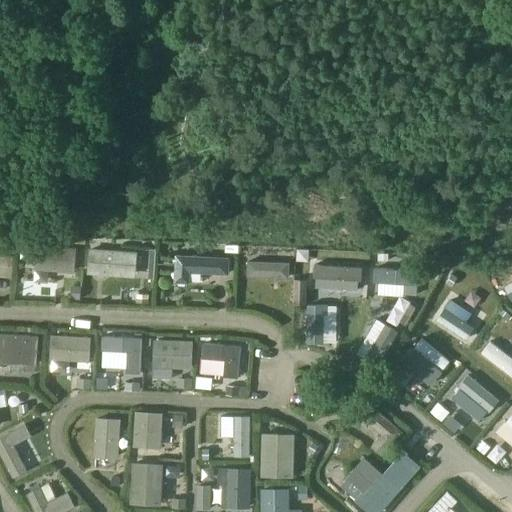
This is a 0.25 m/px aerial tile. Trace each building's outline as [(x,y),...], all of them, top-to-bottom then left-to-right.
[(74,274),(76,249),(36,245),(34,271),(74,274)] [(89,249),(87,275),(135,279),(137,252),(89,249)] [(228,258),(176,256),(174,282),(189,283),(189,272),(228,274),(228,258)] [(288,279),(289,263),(247,261),(247,277),(288,279)] [(361,282),(362,268),(314,265),(313,278),(316,279),(316,290),(358,293),(359,282),(361,282)] [(417,296),(419,272),(374,269),(373,283),(404,285),(404,296),(417,296)] [(307,280),(293,280),(292,305),(306,305),(307,280)] [(71,299),(81,299),(82,287),(72,286),(71,299)] [(136,302),(149,303),(150,294),(137,293),(136,302)] [(472,313),(450,299),(436,319),(467,340),(474,329),(465,323),(472,313)] [(323,306),(307,306),(307,343),(323,344),(323,306)] [(506,320),(510,314),(502,308),(498,314),(506,320)] [(398,332),(386,325),(364,360),(377,368),(398,332)] [(0,331),(0,361),(35,363),(36,333),(0,331)] [(49,360),(89,363),(91,338),(51,335),(49,360)] [(125,373),(140,374),(142,339),(102,337),(101,352),(126,353),(125,373)] [(450,361),(421,338),(406,357),(434,379),(441,370),(442,371),(450,361)] [(152,366),(192,367),(193,340),(152,339),(152,366)] [(511,357),(490,341),(481,353),(511,376),(511,357)] [(240,347),(203,344),(202,358),(225,360),(223,377),(238,379),(240,347)] [(397,365),(388,375),(398,383),(407,373),(397,365)] [(499,400),(468,375),(458,386),(460,388),(452,398),(480,421),(488,411),(489,412),(499,400)] [(78,378),(77,387),(91,388),(91,379),(78,378)] [(178,378),(177,387),(192,388),(192,378),(178,378)] [(126,382),(125,389),(140,390),(141,383),(126,382)] [(227,385),(226,394),(245,396),(246,387),(227,385)] [(352,397),(342,388),(336,395),(346,404),(352,397)] [(27,403),(19,405),(20,413),(28,412),(27,403)] [(438,403),(430,412),(441,421),(449,412),(438,403)] [(403,432),(371,405),(360,417),(381,435),(370,447),(382,457),(403,432)] [(133,448),(161,449),(163,413),(135,412),(133,448)] [(174,414),(174,427),(183,428),(184,415),(174,414)] [(496,432),(511,445),(511,415),(506,422),(505,421),(496,432)] [(250,417),(234,416),(234,457),(250,456),(250,417)] [(93,458),(119,459),(121,420),(95,418),(93,458)] [(27,471),(14,447),(34,437),(27,424),(7,434),(0,437),(0,454),(13,478),(27,471)] [(293,478),(294,434),(261,434),(261,478),(293,478)] [(483,441),(477,448),(484,454),(490,447),(483,441)] [(313,442),(308,451),(313,454),(319,446),(313,442)] [(366,458),(348,478),(363,492),(371,482),(391,500),(401,489),(366,458)] [(162,463),(133,461),(131,502),(160,503),(162,463)] [(250,509),(251,469),(226,468),(225,509),(250,509)] [(299,486),(299,500),(308,500),(308,486),(299,486)] [(41,488),(27,494),(34,511),(66,511),(75,508),(68,492),(48,502),(41,488)] [(289,511),(288,489),(261,489),(261,511),(289,511)] [(448,492),(428,511),(455,511),(451,508),(457,501),(448,492)] [(196,509),(211,509),(211,497),(196,496),(196,509)] [(186,508),(186,499),(172,498),(171,508),(186,508)]
